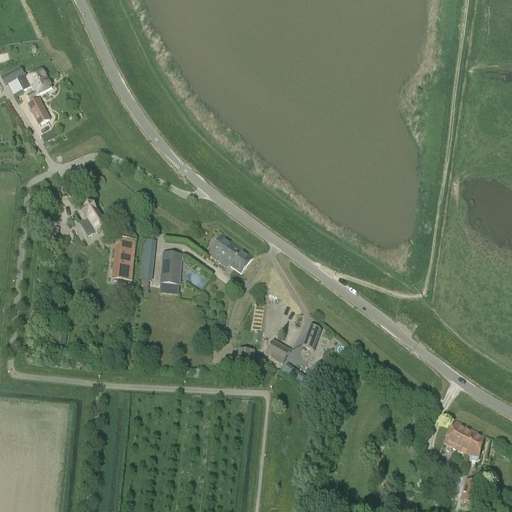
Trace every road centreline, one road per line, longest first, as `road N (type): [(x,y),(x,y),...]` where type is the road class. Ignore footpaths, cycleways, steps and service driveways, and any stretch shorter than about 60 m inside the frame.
road 1 (unclassified): [(511,413),(470,390),(207,190)]
road 2 (track): [(461,0),(419,296)]
road 3 (unclassified): [(207,190),(145,126),(80,0)]
road 4 (unclassified): [(207,190),(183,196),(105,158),(53,171)]
